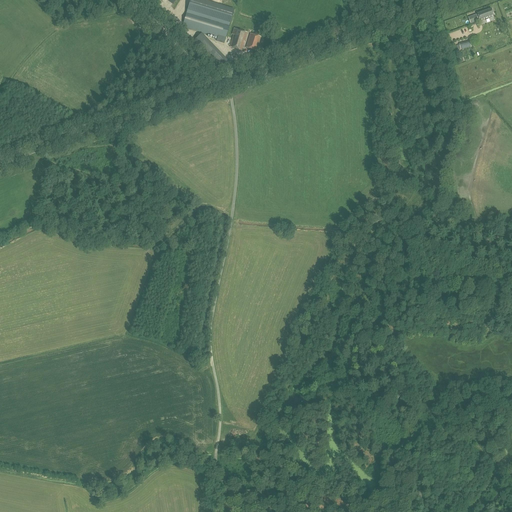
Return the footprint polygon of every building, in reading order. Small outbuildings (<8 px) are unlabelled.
[(225,39),(233,13),(190,0),(183,26),(225,39)] [(481,20),(494,15),(492,9),(478,14),(481,20)] [(477,14),(468,17),(471,24),(471,23),(479,21),(479,20),(477,14)] [(241,50),(247,32),(234,29),(232,34),(233,35),(230,47),(241,50)] [(256,51),(261,37),(250,33),(246,47),(256,51)] [(201,34),(192,43),(218,70),(227,61),(201,34)] [(470,41),(459,44),(461,50),(472,47),(470,41)]
